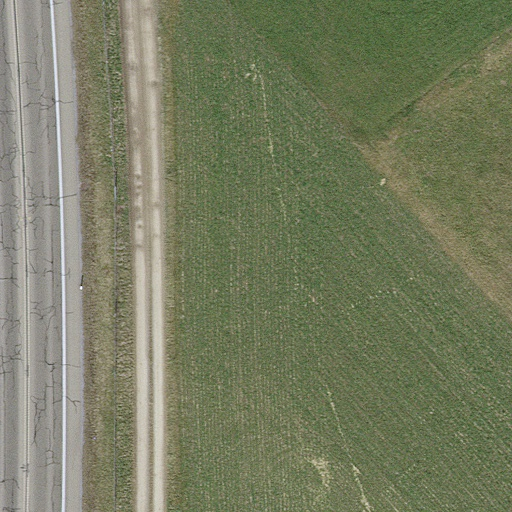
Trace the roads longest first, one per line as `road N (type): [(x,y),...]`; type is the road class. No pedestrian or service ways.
road 1 (track): [(151,511),(155,275),(139,0)]
road 2 (trunk): [(47,511),(47,219),(36,0)]
road 3 (trunk): [(0,30),(10,221),(9,511)]
